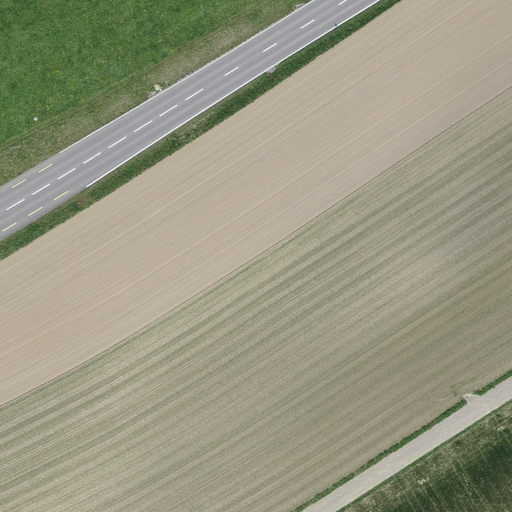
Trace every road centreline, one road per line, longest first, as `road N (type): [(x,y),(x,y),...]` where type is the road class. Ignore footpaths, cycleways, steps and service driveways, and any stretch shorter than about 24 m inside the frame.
road 1 (primary): [(351,0),(84,169),(0,211)]
road 2 (unclassified): [(511,388),(321,511)]
